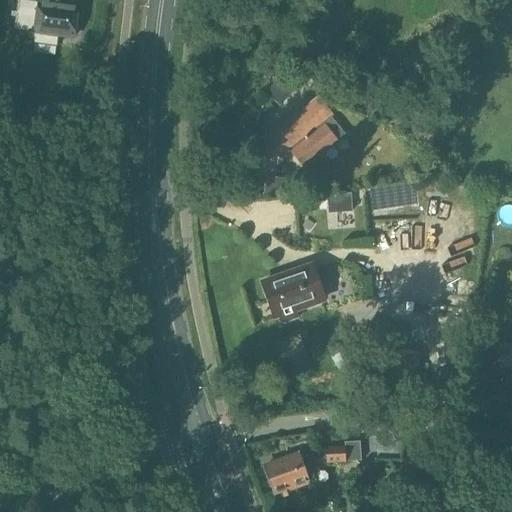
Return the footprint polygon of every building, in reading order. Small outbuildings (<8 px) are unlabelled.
[(72,39),(72,37),(76,34),(77,27),(74,24),(76,9),(38,4),(17,1),(13,31),(34,33),(32,44),(55,47),(56,37),(72,39)] [(274,83),(263,95),(278,108),(289,96),(274,83)] [(301,111),(282,126),(282,125),(265,138),(274,149),(283,142),(304,168),(337,142),(344,136),(326,114),(328,113),(316,98),(300,111),(301,111)] [(285,196),(285,182),(266,181),(266,195),(285,196)] [(305,267),(263,282),(276,318),(280,317),(282,324),(297,319),(295,312),(323,302),(312,269),(306,271),(305,267)] [(511,347),(489,344),(481,394),(511,398),(511,347)] [(420,358),(392,356),(389,391),(417,393),(420,358)] [(345,448),(345,461),(360,461),(359,442),(344,443),(344,448),(345,448)] [(345,448),(344,448),(325,449),(326,463),(345,462),(345,461),(345,448)] [(297,456),(265,467),(274,493),(280,491),(282,497),(292,494),(291,491),(308,485),(307,484),(315,481),(307,456),(299,459),(297,456)] [(463,463),(462,470),(473,472),(474,464),(463,463)]
